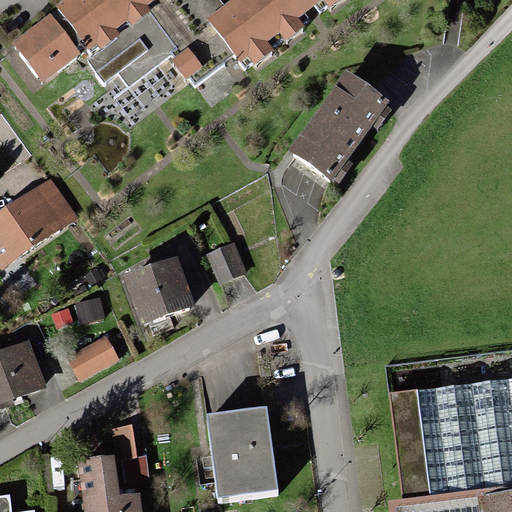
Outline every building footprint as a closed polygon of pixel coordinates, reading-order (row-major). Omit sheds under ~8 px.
[(82,0),(13,54),(39,88),(77,59),(84,69),(172,0),(249,0),(210,31),(245,76),(343,0),(82,0)] [(357,91),(300,166),(336,192),(392,118),(357,91)] [(40,199),(0,224),(0,268),(2,271),(62,233),(40,199)] [(236,253),(211,262),(222,291),(247,281),(236,253)] [(185,273),(131,286),(144,338),(197,325),(185,273)] [(34,359),(0,370),(0,417),(49,401),(34,359)] [(511,511),(511,377),(389,393),(403,506),(394,507),(395,511),(511,511)] [(272,428),(215,433),(223,511),(281,506),(272,428)] [(88,475),(91,511),(141,511),(141,508),(123,509),(120,473),(88,475)]
